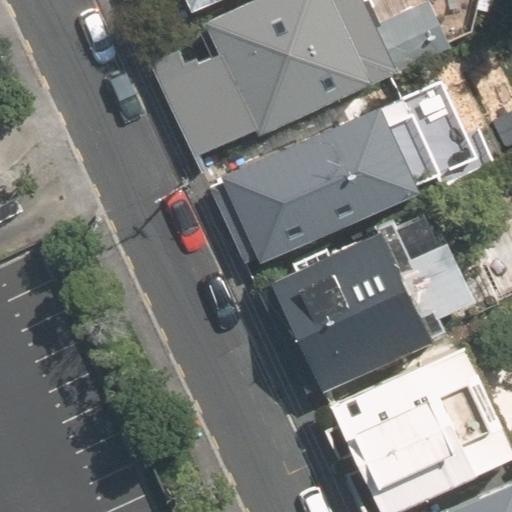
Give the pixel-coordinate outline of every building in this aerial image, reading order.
[(396,0),(374,11),(368,0),(235,0),(203,15),(224,62),(176,84),(203,144),(438,38),(420,0),(396,0)] [(183,0),(187,9),(206,0),(183,0)] [(223,184),(208,190),(242,265),(257,258),(259,263),(424,187),(385,101),(220,177),(223,184)] [(0,235),(24,226),(0,192),(0,163),(1,163),(0,161),(0,235)] [(393,226),(273,280),(323,392),(443,338),(393,226)] [(456,341),(331,398),(338,415),(320,422),(357,511),(391,511),(507,463),(456,341)] [(511,511),(511,474),(428,511),(511,511)]
